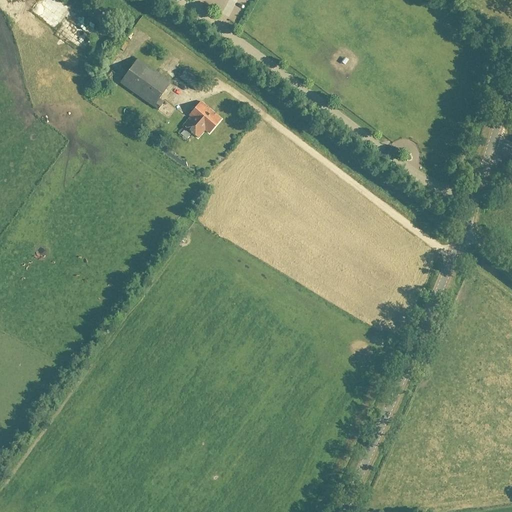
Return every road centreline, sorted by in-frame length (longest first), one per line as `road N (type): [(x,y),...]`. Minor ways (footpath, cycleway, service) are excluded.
road 1 (unclassified): [(473,200),(408,170),(177,0)]
road 2 (unclassified): [(451,258),(222,87)]
road 3 (tertiary): [(342,511),(451,258)]
